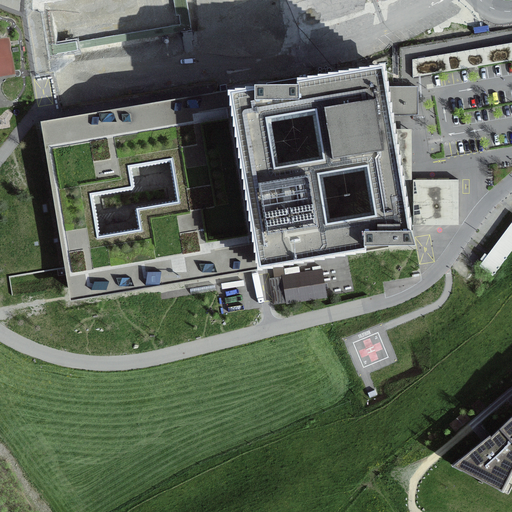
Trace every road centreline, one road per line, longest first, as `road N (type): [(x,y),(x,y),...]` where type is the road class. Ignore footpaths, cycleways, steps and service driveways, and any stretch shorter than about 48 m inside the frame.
road 1 (residential): [(511,181),(440,270),(384,302),(121,362),(53,356),(0,333)]
road 2 (unknown): [(330,0),(287,14),(310,55),(396,26),(441,0)]
